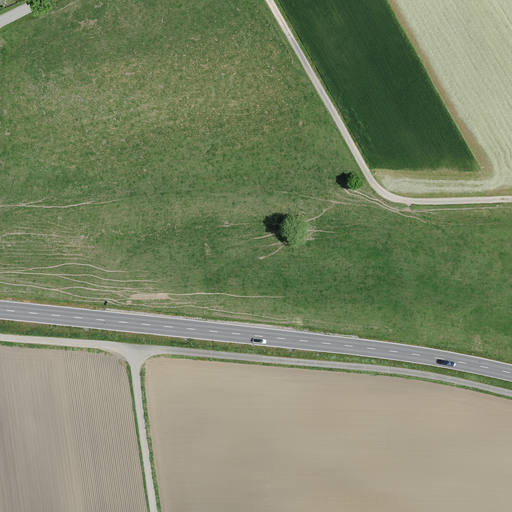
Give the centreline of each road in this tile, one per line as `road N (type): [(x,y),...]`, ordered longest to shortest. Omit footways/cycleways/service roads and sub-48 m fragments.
road 1 (primary): [(511,372),(404,350),(0,308)]
road 2 (track): [(266,0),(375,186),(418,202),(511,199)]
road 3 (track): [(131,348),(154,511)]
